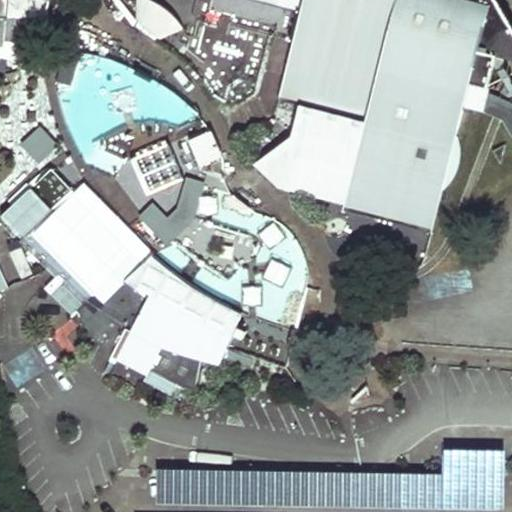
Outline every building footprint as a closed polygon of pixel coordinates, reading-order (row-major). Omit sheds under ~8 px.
[(6,0),(6,15),(47,17),(48,0),(6,0)] [(135,0),(125,8),(154,45),(178,26),(157,0),(135,0)] [(247,0),(300,13),(277,99),(363,123),(342,209),(431,232),(443,184),(448,179),(454,170),(457,160),(458,153),(458,143),(456,135),(467,95),(470,83),(488,87),(496,54),(511,58),(511,26),(496,0),(247,0)] [(6,17),(5,38),(33,40),(34,19),(6,17)] [(104,197),(131,226),(166,264),(203,291),(248,313),(294,327),(305,291),(308,264),(302,246),(290,230),(277,221),(255,212),(230,191),(223,178),(224,160),(218,145),(209,128),(199,113),(183,97),(156,79),(124,63),(82,53),(72,89),(59,92),(72,137),(89,167),(104,197)] [(34,143),(34,111),(0,112),(0,124),(1,144),(34,143)] [(500,163),(505,141),(491,149),(500,163)] [(42,186),(59,201),(72,187),(55,171),(42,186)] [(200,358),(207,322),(152,293),(135,324),(200,358)] [(194,391),(200,358),(135,324),(132,330),(125,327),(110,356),(146,374),(149,368),(194,391)] [(369,398),(367,385),(350,388),(352,401),(369,398)] [(157,503),(506,511),(508,450),(446,448),(445,476),(158,469),(157,503)]
